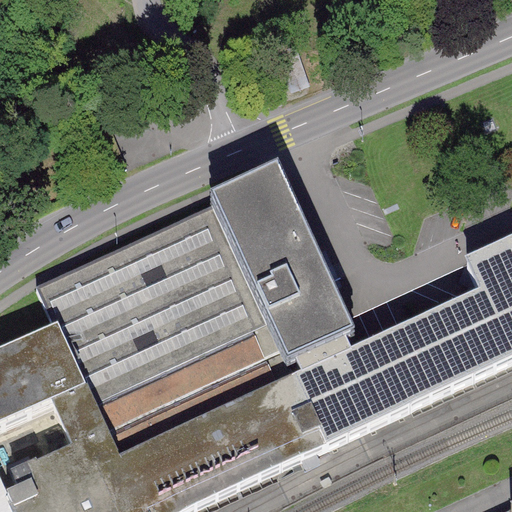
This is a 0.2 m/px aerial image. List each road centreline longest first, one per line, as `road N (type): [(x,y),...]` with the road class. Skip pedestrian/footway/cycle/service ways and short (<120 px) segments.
road 1 (primary): [(244,149),(511,37)]
road 2 (primary): [(0,274),(121,204),(244,149)]
road 3 (unclassified): [(244,149),(217,90),(152,0)]
